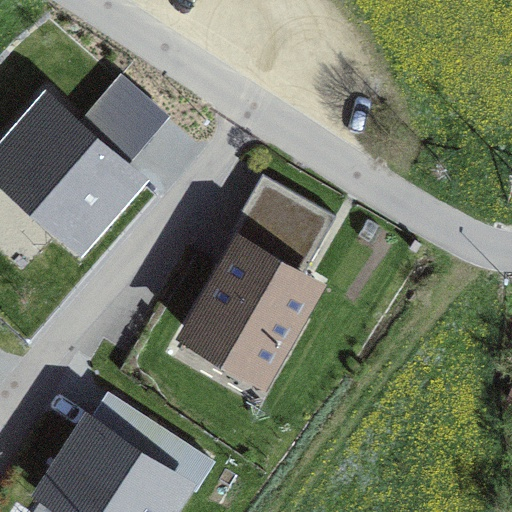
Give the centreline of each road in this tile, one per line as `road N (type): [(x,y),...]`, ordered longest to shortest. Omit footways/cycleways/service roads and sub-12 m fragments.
road 1 (residential): [(253,108),(0,428)]
road 2 (residential): [(511,253),(458,236),(253,108)]
road 3 (residential): [(253,108),(88,0)]
